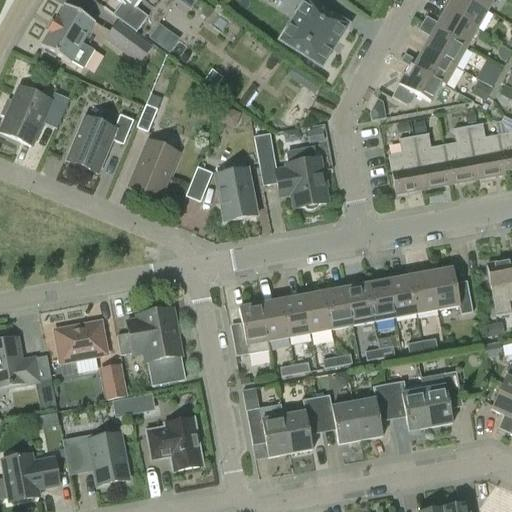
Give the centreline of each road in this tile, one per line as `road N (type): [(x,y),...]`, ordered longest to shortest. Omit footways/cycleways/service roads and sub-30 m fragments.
road 1 (residential): [(511,468),(501,463),(258,509)]
road 2 (residential): [(359,237),(339,119),(409,0)]
road 3 (residential): [(238,499),(196,269)]
road 4 (residential): [(0,173),(180,246),(196,269)]
road 5 (residential): [(0,305),(196,269)]
road 6 (residential): [(196,269),(359,237)]
road 7 (residential): [(359,237),(511,209)]
